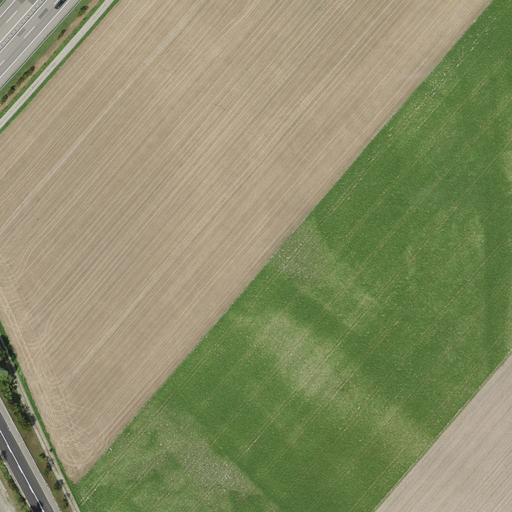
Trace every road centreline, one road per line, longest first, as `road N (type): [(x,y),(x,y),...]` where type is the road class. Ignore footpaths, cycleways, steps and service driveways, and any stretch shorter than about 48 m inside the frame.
road 1 (track): [(106,0),(0,123),(3,511)]
road 2 (track): [(77,511),(0,342)]
